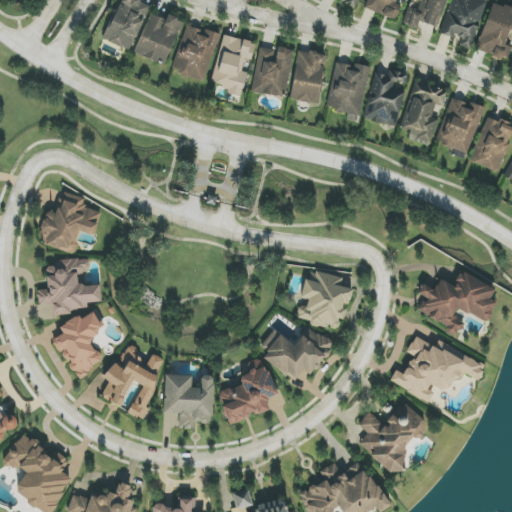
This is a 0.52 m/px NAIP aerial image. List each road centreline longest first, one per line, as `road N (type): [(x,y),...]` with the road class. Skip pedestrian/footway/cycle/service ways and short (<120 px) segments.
road 1 (residential): [(373,257),(248,233),(140,198),(63,158),(39,158),(19,190),(3,248),(3,302),(44,395),(103,445),(212,464),(316,420),(351,382),(383,284),(373,257)]
road 2 (tertiary): [(0,29),(48,64),(167,115),(378,175),(511,242)]
road 3 (residential): [(511,91),(314,25),(280,0),(222,3),(314,25)]
